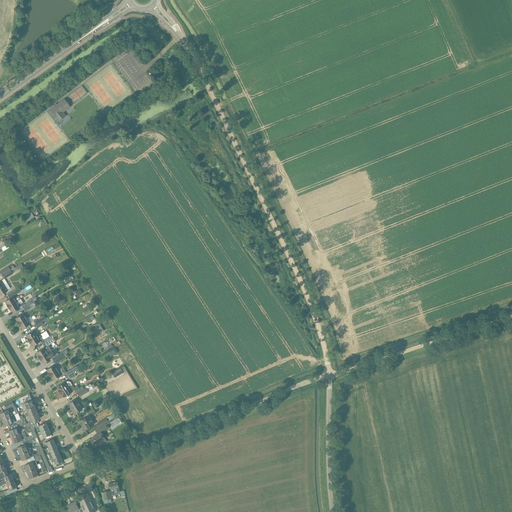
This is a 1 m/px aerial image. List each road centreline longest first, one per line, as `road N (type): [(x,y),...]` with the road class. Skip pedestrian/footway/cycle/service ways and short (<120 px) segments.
road 1 (tertiary): [(329,373),(316,320),(200,73),(153,4)]
road 2 (unclassified): [(87,473),(329,373)]
road 3 (unclassified): [(329,373),(511,319)]
road 4 (secondary): [(0,95),(131,3)]
road 5 (residential): [(80,460),(1,326)]
road 6 (tertiary): [(332,511),(329,373)]
